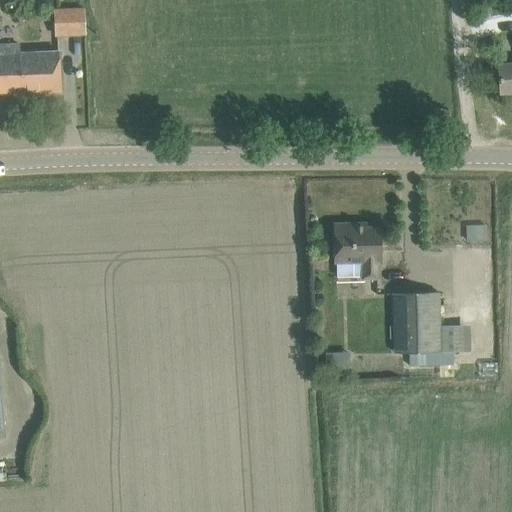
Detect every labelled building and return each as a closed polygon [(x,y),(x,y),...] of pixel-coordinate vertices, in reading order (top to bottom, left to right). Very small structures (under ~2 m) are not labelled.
[(56,37),(87,35),(86,8),(54,9),(56,37)] [(21,54),(20,45),(0,45),(0,93),(62,91),(60,52),(21,54)] [(501,93),(511,91),(511,63),(500,64),(501,93)] [(362,280),(379,279),(378,262),(381,262),(380,228),(367,228),(367,224),(335,225),(336,265),(337,265),(338,277),(362,277),(362,280)] [(438,365),(437,294),(395,294),(396,353),(410,352),(410,366),(438,365)]
